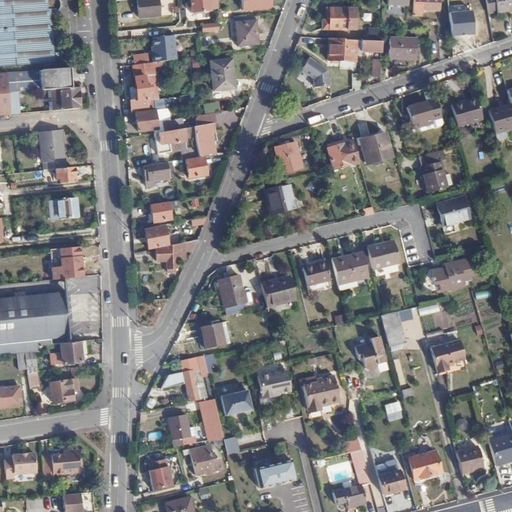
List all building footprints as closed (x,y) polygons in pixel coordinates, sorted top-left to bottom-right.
[(0,65),(51,62),(47,6),(57,5),(56,1),(55,0),(0,0),(0,7),(1,26),(0,25),(0,65)] [(158,0),(137,0),(139,17),(159,15),(158,0)] [(211,0),(190,0),(192,14),(212,12),(211,0)] [(270,8),(268,0),(255,0),(256,9),(270,8)] [(439,9),(438,0),(413,0),(414,15),(423,15),(424,8),(439,9)] [(511,0),(485,0),(487,12),(497,10),(497,12),(511,8),(511,0)] [(484,27),(481,5),(465,7),(466,19),(456,20),(458,31),(484,27)] [(347,30),(348,9),(330,8),(330,30),(347,30)] [(218,10),(218,19),(233,18),(232,9),(218,10)] [(258,44),(255,19),(235,21),(237,46),(258,44)] [(201,25),(201,32),(218,31),(218,24),(201,25)] [(172,35),(151,37),(153,54),(151,54),(152,62),(175,60),(172,35)] [(416,57),(416,38),(390,38),(389,56),(416,57)] [(356,52),(361,52),(361,42),(344,40),(344,49),(342,49),(342,40),(329,39),(328,60),(356,61),(356,52)] [(361,42),(361,52),(381,53),(381,42),(361,42)] [(133,56),(134,65),(148,63),(147,54),(133,56)] [(310,57),(301,70),(314,79),(314,87),(329,86),(328,70),(310,57)] [(211,90),(229,88),(228,75),(232,75),(231,59),(209,61),(211,90)] [(134,65),(133,65),(135,87),(129,88),(131,112),(156,109),(151,63),(148,63),(134,65)] [(50,90),(71,88),(70,67),(8,72),(10,93),(20,93),(50,90)] [(10,93),(8,72),(0,72),(0,115),(22,113),(20,93),(10,93)] [(52,111),(80,109),(78,88),(71,88),(50,90),(51,100),(52,111)] [(481,119),(475,98),(451,105),(457,125),(481,119)] [(441,118),(436,101),(407,108),(412,129),(432,125),(431,120),(441,118)] [(489,112),(493,130),(511,125),(511,108),(511,104),(502,106),(503,109),(489,112)] [(156,128),(154,111),(136,113),(138,131),(156,128)] [(199,125),(211,123),(214,122),(213,114),(197,116),(198,125),(199,125)] [(158,121),(160,132),(182,128),(181,118),(158,121)] [(199,156),(214,153),(211,132),(213,132),(211,123),(199,125),(198,125),(194,126),(199,156)] [(160,132),(154,133),(157,153),(180,149),(186,148),(184,138),(194,136),(192,126),(182,128),(160,132)] [(51,169),(64,167),(61,130),(40,132),(43,170),(51,169)] [(392,160),(386,135),(361,142),(367,167),(392,160)] [(184,138),(186,148),(194,147),(193,141),(194,140),(194,136),(184,138)] [(360,162),(354,140),(328,147),(333,169),(360,162)] [(301,168),(295,142),(275,147),(281,172),(301,168)] [(186,148),(180,149),(181,159),(195,156),(194,147),(186,148)] [(206,174),(204,158),(186,160),(188,177),(206,174)] [(445,168),(443,160),(424,165),(425,172),(424,172),(428,191),(448,186),(443,168),(445,168)] [(162,162),(143,166),(146,186),(154,185),(154,180),(170,178),(168,167),(163,168),(162,162)] [(75,182),(74,166),(64,167),(51,169),(52,180),(57,179),(57,184),(75,182)] [(290,209),(284,185),(260,191),(262,200),(264,200),(268,214),(290,209)] [(78,217),(76,198),(51,200),(52,220),(78,217)] [(467,218),(461,198),(437,204),(441,225),(467,218)] [(189,200),(191,209),(199,207),(197,199),(189,200)] [(179,200),(150,205),(154,226),(164,224),(163,220),(171,219),(170,209),(180,207),(179,200)] [(207,216),(192,219),(193,225),(204,223),(207,216)] [(154,226),(144,228),(148,250),(157,248),(168,246),(164,224),(154,226)] [(168,246),(157,248),(157,261),(166,261),(166,272),(173,272),(173,269),(175,269),(175,261),(183,261),(184,253),(192,251),(198,240),(168,246)] [(366,248),(372,269),(398,262),(394,244),(383,246),(382,243),(366,248)] [(330,261),(336,285),(367,277),(361,253),(344,256),(344,258),(330,261)] [(63,279),(82,277),(80,256),(61,258),(63,279)] [(254,259),(244,261),(246,272),(257,270),(254,259)] [(439,291),(463,286),(462,280),(469,279),(465,260),(448,263),(449,267),(431,272),(433,283),(437,283),(439,291)] [(329,280),(325,262),(302,268),(306,285),(329,280)] [(242,303),(236,275),(218,279),(221,295),(220,295),(222,308),(242,303)] [(260,282),(266,305),(266,306),(293,299),(288,279),(272,283),(271,280),(260,282)] [(474,293),(475,299),(489,296),(488,290),(474,293)] [(43,344),(54,343),(60,343),(79,341),(86,340),(89,340),(89,334),(68,335),(67,314),(65,292),(0,297),(0,353),(17,352),(25,351),(43,349),(43,344)] [(471,293),(464,295),(468,315),(475,313),(471,293)] [(411,318),(451,309),(448,299),(409,309),(411,318)] [(381,315),(388,344),(405,340),(398,311),(383,315),(381,315)] [(341,315),(333,317),(335,324),(343,323),(341,315)] [(222,345),(218,324),(198,329),(203,350),(222,345)] [(358,329),(349,331),(351,338),(359,336),(358,329)] [(386,362),(379,336),(369,338),(370,342),(355,346),(358,358),(362,357),(364,367),(368,370),(375,368),(377,366),(377,364),(386,362)] [(79,341),(60,343),(61,362),(81,360),(80,352),(87,352),(86,340),(79,341)] [(465,360),(460,342),(431,349),(438,375),(451,372),(450,364),(465,360)] [(38,372),(55,370),(54,343),(43,344),(43,349),(25,351),(27,368),(27,373),(38,372)] [(19,369),(27,368),(25,351),(17,352),(19,369)] [(206,367),(215,365),(212,353),(203,355),(206,367)] [(207,376),(203,356),(197,358),(201,378),(207,376)] [(198,399),(198,402),(205,401),(204,397),(206,397),(204,387),(197,389),(192,370),(167,377),(161,388),(184,383),(188,401),(198,399)] [(290,391),(285,371),(257,378),(262,399),(274,397),(274,394),(290,391)] [(27,373),(30,392),(38,391),(38,372),(27,373)] [(76,387),(76,375),(50,378),(53,402),(73,400),(72,387),(76,387)] [(333,375),(319,378),(319,380),(316,381),(315,379),(315,375),(298,379),(299,386),(302,385),(307,410),(320,408),(319,406),(329,404),(338,402),(333,375)] [(0,387),(0,407),(21,406),(19,385),(0,387)] [(251,411),(247,392),(221,398),(225,416),(251,411)] [(207,441),(223,438),(215,405),(213,399),(205,401),(198,402),(207,441)] [(384,404),(387,421),(400,418),(397,401),(384,404)] [(182,438),(183,445),(194,443),(193,435),(187,436),(181,414),(167,417),(171,439),(182,438)] [(488,441),(494,465),(511,459),(511,437),(511,435),(511,434),(488,441)] [(227,454),(239,451),(236,437),(223,440),(227,454)] [(351,453),(361,450),(358,440),(345,443),(348,454),(351,453)] [(209,453),(207,445),(189,450),(196,474),(205,472),(206,475),(213,474),(212,470),(215,470),(215,469),(222,467),(219,457),(213,458),(212,452),(209,453)] [(455,452),(461,474),(482,468),(476,446),(455,452)] [(57,454),(40,455),(43,481),(60,479),(59,475),(87,472),(85,450),(70,452),(70,455),(57,456),(57,454)] [(360,484),(369,482),(361,450),(351,453),(360,484)] [(438,450),(409,459),(415,485),(444,477),(438,450)] [(11,459),(2,459),(4,480),(12,479),(12,475),(34,473),(33,453),(11,455),(11,459)] [(293,460),(259,468),(264,488),(297,480),(293,460)] [(379,477),(383,494),(403,489),(399,471),(379,477)] [(164,486),(167,497),(175,495),(173,484),(164,486)] [(362,490),(360,484),(332,492),(335,504),(345,502),(346,508),(365,503),(363,496),(366,495),(365,489),(362,490)] [(93,511),(92,492),(53,496),(54,508),(62,508),(62,511),(93,511)] [(193,511),(190,497),(165,504),(167,511),(193,511)]
